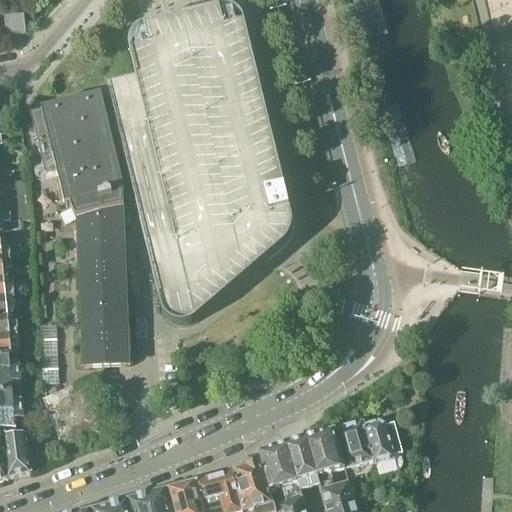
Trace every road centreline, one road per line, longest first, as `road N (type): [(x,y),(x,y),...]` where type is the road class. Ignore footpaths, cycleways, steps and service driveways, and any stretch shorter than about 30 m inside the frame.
road 1 (tertiary): [(168,456),(323,381),(349,359),(375,278)]
road 2 (tertiary): [(375,278),(301,0)]
road 3 (tertiary): [(9,511),(168,456)]
road 4 (residential): [(375,278),(508,288)]
road 5 (residential): [(168,456),(148,408),(150,338)]
